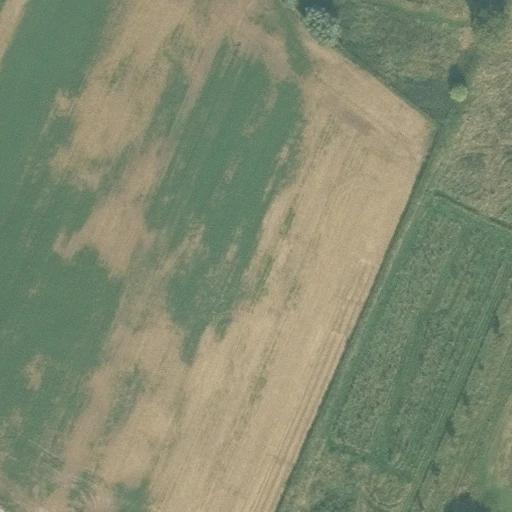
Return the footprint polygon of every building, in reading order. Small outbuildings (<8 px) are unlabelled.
[(18,0),(0,41),(0,215),(96,0),(18,0)] [(134,349),(264,55),(214,34),(85,328),(134,349)] [(0,283),(37,299),(86,189),(48,172),(0,279),(0,283)] [(0,374),(17,336),(0,328),(0,374)] [(0,511),(42,511),(105,384),(56,360),(0,473),(0,511)]
